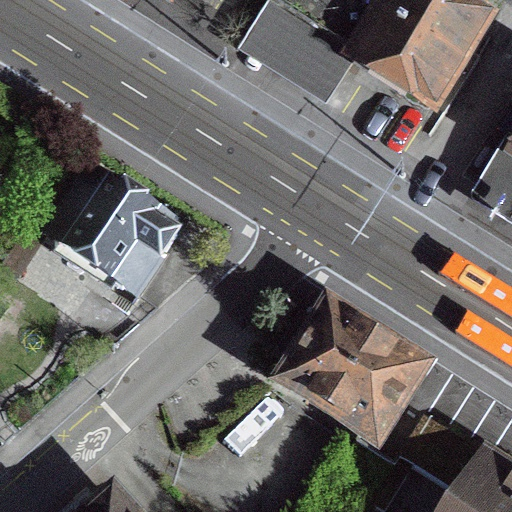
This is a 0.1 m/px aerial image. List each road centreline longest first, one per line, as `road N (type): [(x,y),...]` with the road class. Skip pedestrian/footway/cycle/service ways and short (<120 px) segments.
road 1 (residential): [(319,206),(259,277),(0,510)]
road 2 (primary): [(0,4),(319,206)]
road 3 (primary): [(319,206),(511,327)]
